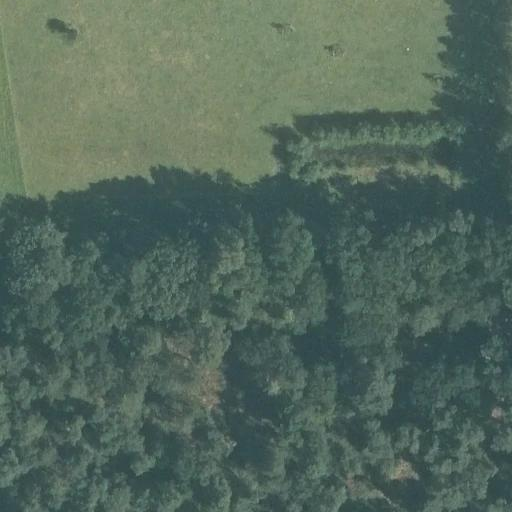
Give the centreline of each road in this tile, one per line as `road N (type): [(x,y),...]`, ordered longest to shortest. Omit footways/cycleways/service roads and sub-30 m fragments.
road 1 (track): [(0,434),(141,464),(197,450),(247,407),(354,420),(403,382),(454,308),(511,266)]
road 2 (track): [(416,511),(472,484),(511,362)]
